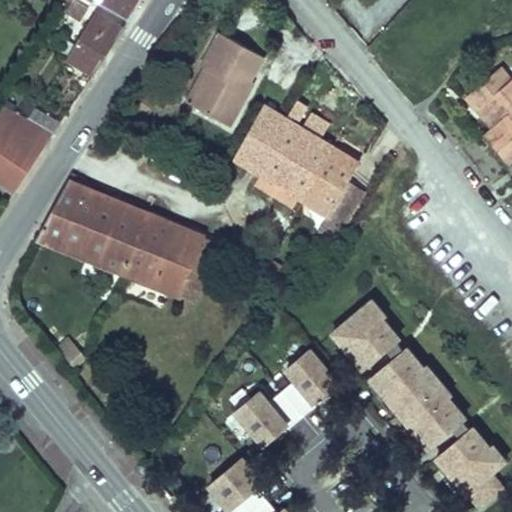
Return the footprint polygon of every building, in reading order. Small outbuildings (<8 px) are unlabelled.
[(73,0),(64,15),(81,24),(96,0),(73,0)] [(105,0),(104,2),(132,18),(142,0),(105,0)] [(99,10),(69,59),(96,75),(125,26),(99,10)] [(219,77),(203,113),(241,129),(258,88),(256,87),(268,58),(220,37),(206,71),(207,71),(219,77)] [(207,71),(191,108),(203,113),(219,77),(207,71)] [(497,135),(493,138),(490,142),(505,160),(500,164),(511,177),(511,175),(511,91),(502,80),(468,109),(480,123),(484,120),(497,135)] [(321,89),(299,122),(307,127),(277,170),(276,171),(348,218),(381,171),(315,131),(336,98),(321,89)] [(7,103),(0,114),(0,180),(17,191),(54,133),(30,118),(7,103)] [(37,107),(30,118),(54,133),(61,122),(37,107)] [(169,116),(157,107),(146,122),(159,131),(169,116)] [(275,109),(254,154),(277,170),(307,127),(299,122),(275,109)] [(497,135),(484,120),(480,123),(493,138),(497,135)] [(505,160),(490,142),(485,146),(500,164),(505,160)] [(209,233),(73,177),(38,241),(182,298),(184,295),(197,300),(221,242),(208,237),(209,233)] [(375,291),(332,326),(464,490),(509,453),(375,291)] [(74,337),(62,341),(70,363),(82,359),(74,337)] [(307,341),(287,360),(297,376),(269,395),(262,383),(233,403),(264,443),(317,397),(339,374),(307,341)] [(242,450),(207,478),(236,511),(298,511),(288,499),(273,501),(258,483),(263,474),(242,450)]
